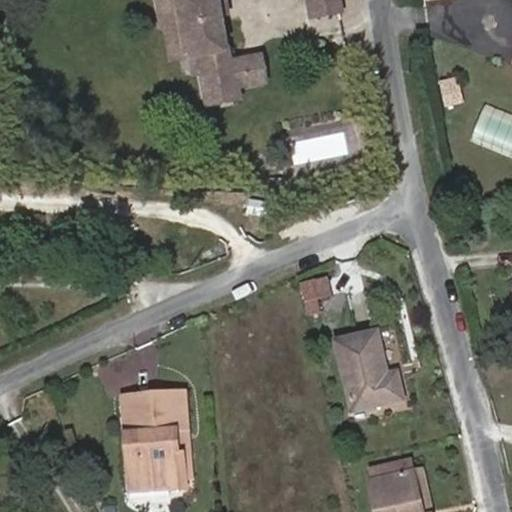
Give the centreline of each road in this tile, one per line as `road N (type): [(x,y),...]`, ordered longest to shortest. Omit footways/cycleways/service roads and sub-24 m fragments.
road 1 (residential): [(418,201),(0,387)]
road 2 (residential): [(418,201),(498,511)]
road 3 (residential): [(384,0),(418,201)]
